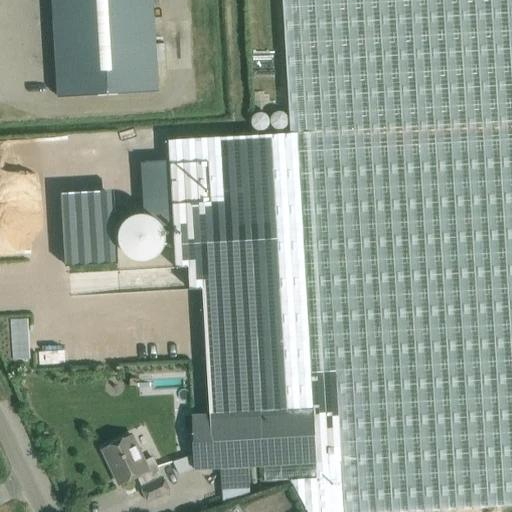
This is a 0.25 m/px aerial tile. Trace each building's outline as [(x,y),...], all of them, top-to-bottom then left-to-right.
[(159,93),(153,0),(53,0),(59,98),(159,93)] [(424,511),(472,509),(511,506),(511,0),(283,0),(292,135),(170,142),(177,268),(189,267),(191,290),(204,289),(211,415),(315,409),(318,465),(330,464),(332,511),(424,511)] [(136,217),(132,219),(128,221),(125,224),(123,228),(121,232),(120,236),(120,240),(121,244),(122,249),(125,252),(127,256),(131,258),(134,260),(139,262),(143,262),(147,262),(151,261),(155,259),(159,257),(162,253),(164,250),(166,246),(167,242),(167,237),(166,233),(165,229),(163,225),(160,222),(156,219),(153,217),(149,216),(144,216),(140,216),(136,217)] [(195,455),(173,462),(179,474),(195,469),(195,471),(221,470),(223,504),(251,495),(249,469),(265,468),(318,465),(315,409),(192,416),(195,455)] [(132,435),(121,441),(103,449),(121,486),(138,478),(143,488),(142,488),(149,503),(171,492),(164,478),(158,467),(149,471),(132,435)] [(318,465),(265,468),(265,481),(292,480),(307,511),(332,511),(330,464),(318,465)] [(226,511),(244,511),(239,503),(226,511)]
